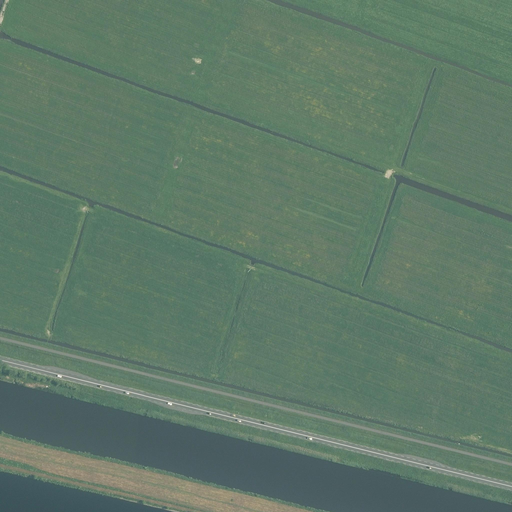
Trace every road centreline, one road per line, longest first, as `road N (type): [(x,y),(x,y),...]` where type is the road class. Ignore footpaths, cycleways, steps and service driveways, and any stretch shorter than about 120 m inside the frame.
road 1 (primary): [(511,488),(0,361)]
road 2 (track): [(511,211),(402,172),(386,184)]
